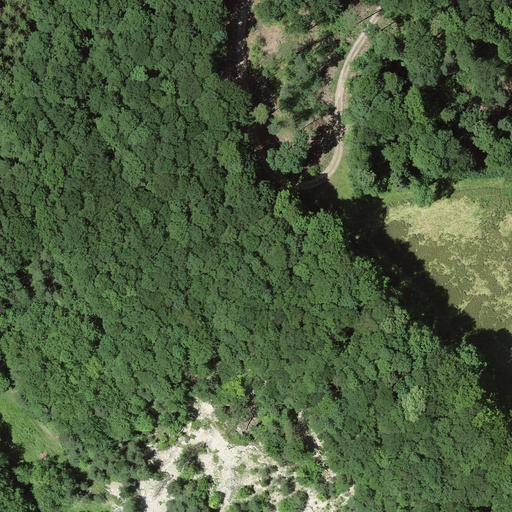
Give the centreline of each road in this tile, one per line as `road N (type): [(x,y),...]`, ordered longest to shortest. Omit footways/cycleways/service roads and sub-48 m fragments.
road 1 (track): [(384,0),(342,78),(340,153),(320,182),(302,187),(270,176),(252,133),(238,38),(247,0)]
road 2 (track): [(3,163),(40,0)]
